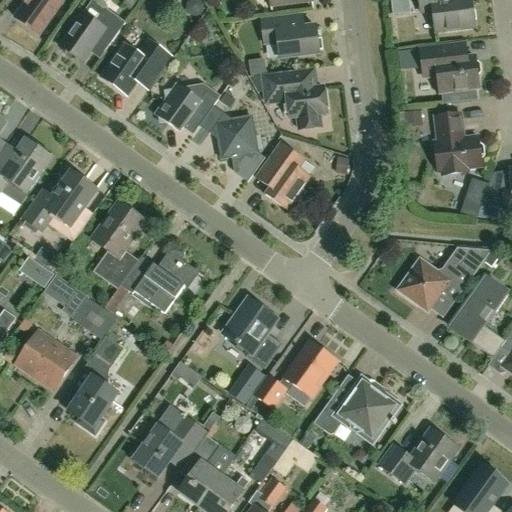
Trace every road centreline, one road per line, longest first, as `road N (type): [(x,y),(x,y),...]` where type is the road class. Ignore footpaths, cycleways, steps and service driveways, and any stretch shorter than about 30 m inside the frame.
road 1 (residential): [(305,282),(0,69)]
road 2 (residential): [(305,282),(374,187),(353,0)]
road 3 (residential): [(511,431),(305,282)]
